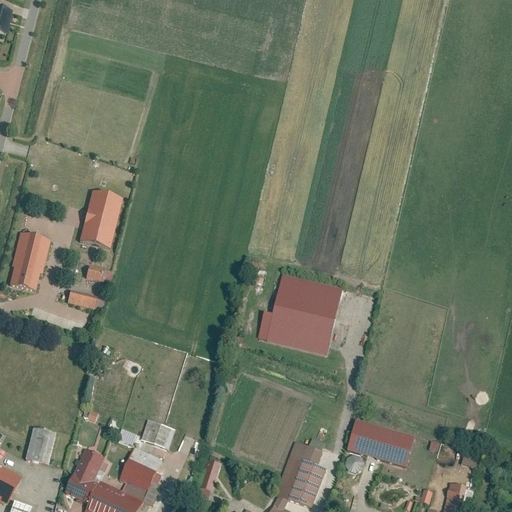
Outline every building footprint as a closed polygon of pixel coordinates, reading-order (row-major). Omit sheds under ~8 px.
[(0,33),(9,37),(16,15),(0,9),(0,33)] [(79,244),(111,251),(122,198),(90,191),(79,244)] [(48,243),(18,234),(9,268),(12,269),(7,286),(34,293),(48,243)] [(99,284),(100,281),(110,284),(113,275),(86,267),(83,280),(99,284)] [(271,340),(329,356),(345,298),(287,282),(271,340)] [(91,293),(64,285),(60,297),(87,305),(91,293)] [(87,421),(95,423),(97,415),(89,413),(87,421)] [(348,451),(408,467),(416,436),(356,421),(348,451)] [(165,449),(171,430),(147,422),(140,442),(165,449)] [(48,467),(55,436),(31,430),(23,461),(48,467)] [(297,443),(276,495),(311,509),(332,458),(297,443)] [(429,450),(437,452),(439,445),(431,443),(429,450)] [(86,450),(65,494),(87,504),(107,460),(86,450)] [(357,455),(344,462),(351,476),(365,468),(357,455)] [(175,476),(181,460),(174,457),(168,473),(175,476)] [(463,458),(461,465),(474,469),(476,462),(463,458)] [(196,496),(209,500),(220,464),(207,460),(196,496)] [(155,473),(130,462),(122,481),(147,492),(155,473)] [(0,465),(0,501),(8,506),(23,478),(0,465)] [(139,511),(144,502),(100,483),(86,511),(139,511)] [(451,484),(445,511),(463,511),(469,488),(451,484)] [(423,505),(429,507),(432,494),(426,492),(423,505)]
